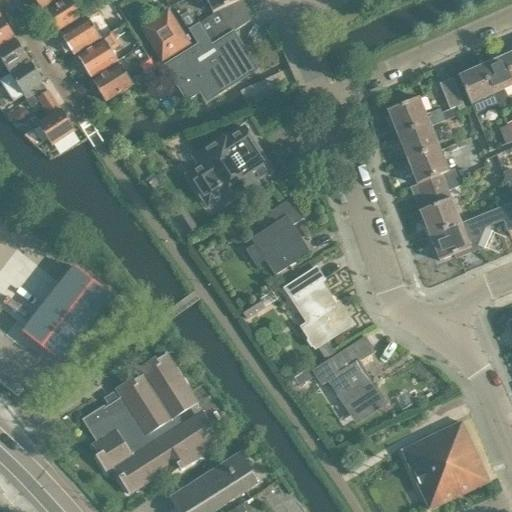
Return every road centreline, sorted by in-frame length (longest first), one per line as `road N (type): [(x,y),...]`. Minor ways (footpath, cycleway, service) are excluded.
road 1 (residential): [(443,326),(412,310),(389,283),(324,97)]
road 2 (residential): [(324,97),(511,14)]
road 3 (residential): [(7,0),(88,130)]
road 4 (residential): [(511,447),(475,360),(443,326)]
